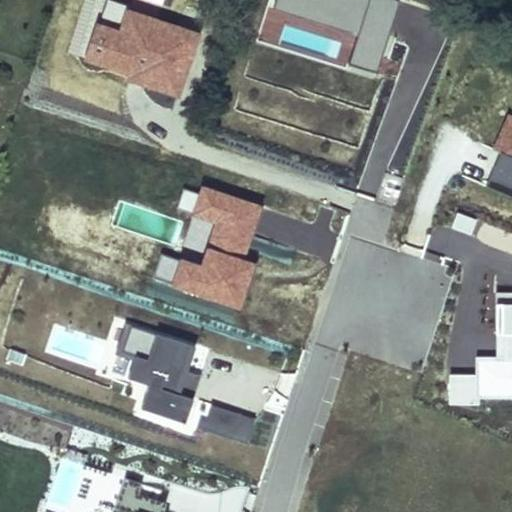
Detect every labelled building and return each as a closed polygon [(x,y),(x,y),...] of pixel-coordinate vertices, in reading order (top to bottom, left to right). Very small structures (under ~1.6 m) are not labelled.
[(109,0),(105,0),(88,58),(111,65),(108,75),(180,97),(183,86),(201,28),(109,0)] [(403,0),(269,0),(256,47),(378,84),(403,0)] [(511,113),(510,113),(494,161),(499,163),(490,188),(511,195),(511,113)] [(329,131),(317,138),(330,160),(342,152),(329,131)] [(201,188),(184,233),(171,228),(153,277),(243,311),(262,263),(244,256),(262,210),(201,188)] [(511,292),(499,292),(498,353),(475,352),(474,397),(511,397),(511,292)] [(259,416),(180,393),(195,343),(116,320),(100,377),(139,388),(131,413),(249,449),(259,416)] [(169,511),(175,493),(62,459),(45,511),(169,511)]
